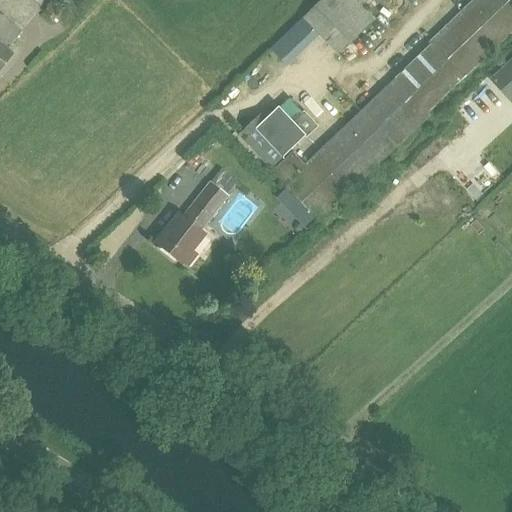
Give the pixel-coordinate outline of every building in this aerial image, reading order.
[(464,77),(511,30),(511,0),(471,0),(429,41),(431,43),(396,77),(430,113),(465,78),(464,77)] [(0,15),(0,65),(11,52),(6,48),(20,31),(0,15)] [(301,48),(317,33),(302,18),(287,33),(301,48)] [(385,70),(405,52),(400,46),(380,65),(385,70)] [(511,60),(492,79),(511,101),(511,60)] [(430,113),(396,77),(304,165),(292,152),(273,170),(320,218),(430,113)] [(334,86),(347,97),(355,88),(342,77),(334,86)] [(270,168),(306,135),(279,107),(268,117),(263,112),(239,135),(270,168)] [(198,230),(226,196),(208,182),(180,218),(176,215),(154,243),(180,263),(182,261),(187,266),(196,254),(191,250),(203,234),(198,230)] [(299,197),(288,186),(276,197),(287,209),(305,227),(317,216),(299,197)]
